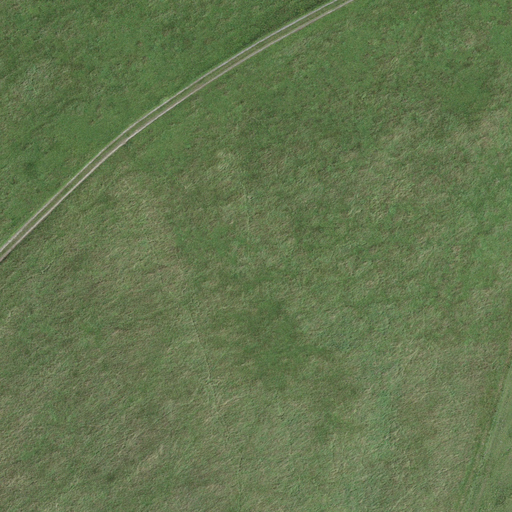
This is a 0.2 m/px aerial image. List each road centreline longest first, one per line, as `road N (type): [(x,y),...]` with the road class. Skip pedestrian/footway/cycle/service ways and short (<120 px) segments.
road 1 (track): [(341,0),(224,62),(114,142),(0,251)]
road 2 (track): [(511,338),(458,511)]
